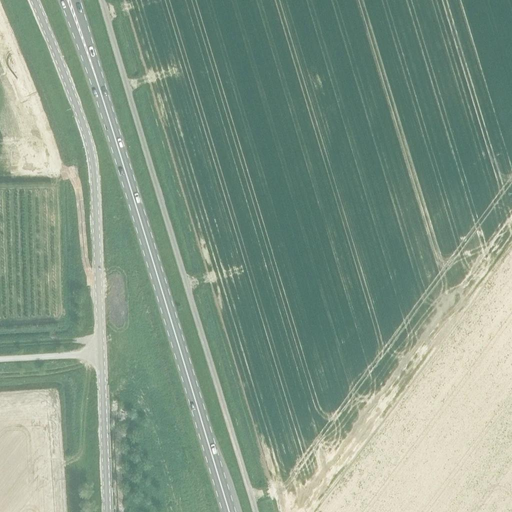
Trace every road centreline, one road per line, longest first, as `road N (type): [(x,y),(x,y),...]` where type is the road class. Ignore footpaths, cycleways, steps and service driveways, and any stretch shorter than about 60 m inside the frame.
road 1 (unclassified): [(256,511),(103,0)]
road 2 (primary): [(104,109),(228,511)]
road 3 (unclassified): [(100,352),(89,147),(33,0)]
road 4 (unclassified): [(106,511),(100,352)]
